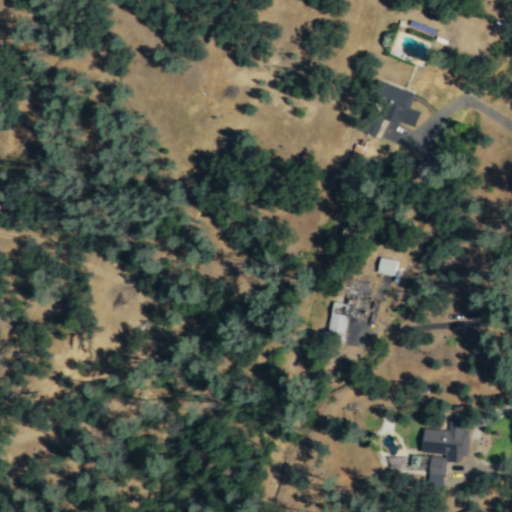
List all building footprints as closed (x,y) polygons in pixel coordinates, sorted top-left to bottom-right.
[(409,91),(391,85),(379,119),(367,115),(362,131),(374,134),(380,116),(413,127),(419,111),(404,106),(409,91)] [(375,272),(393,275),(395,259),(377,256),(375,272)] [(369,283),(347,279),(343,303),(331,301),(326,332),(342,335),(345,320),(362,323),(369,283)] [(447,430),(423,428),(421,451),(429,452),(427,477),(443,479),(444,461),(456,462),(457,455),(465,455),(467,431),(460,431),(461,420),(448,419),(447,430)] [(389,470),(404,469),(404,455),(389,455),(389,470)]
